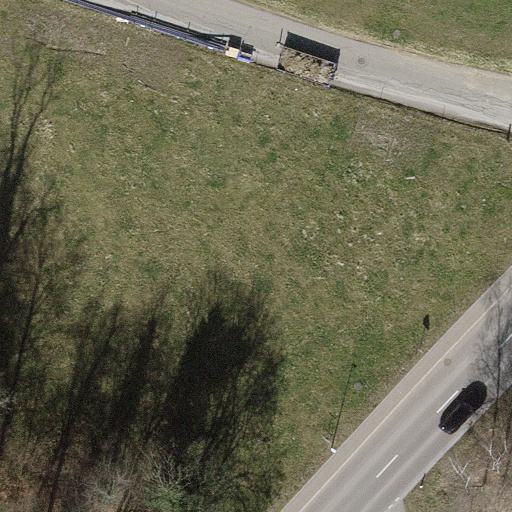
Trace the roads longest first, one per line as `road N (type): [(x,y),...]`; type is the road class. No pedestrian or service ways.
road 1 (unclassified): [(152,0),(287,46),(511,102)]
road 2 (tertiary): [(340,511),(511,337)]
